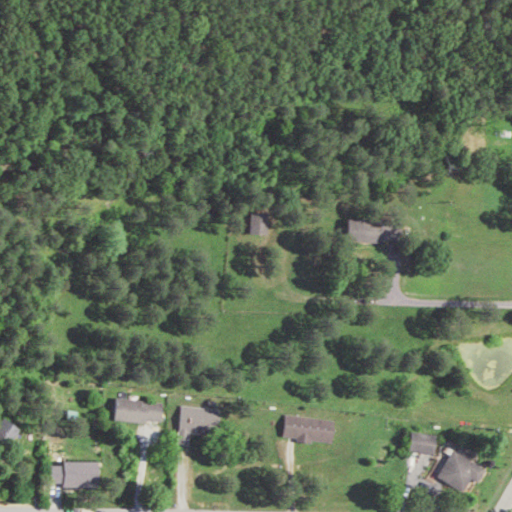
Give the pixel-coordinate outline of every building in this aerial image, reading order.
[(272,212),(255,212),(255,233),(272,233),(272,212)] [(350,240),(391,242),(392,220),(351,219),(350,240)] [(168,401),(120,396),(117,419),(150,422),(151,418),(167,420),(168,401)] [(194,443),(194,429),(226,430),(227,407),(185,406),(183,443),(194,443)] [(337,443),(339,418),(289,414),(287,436),(301,437),(301,439),(337,443)] [(0,435),(14,443),(23,428),(5,417),(0,426),(0,435)] [(412,450),(438,454),(441,434),(415,430),(412,450)] [(476,477),(483,482),(491,469),(458,448),(441,475),(467,491),(476,477)] [(50,483),(101,484),(101,460),(65,460),(65,464),(51,464),(50,483)]
